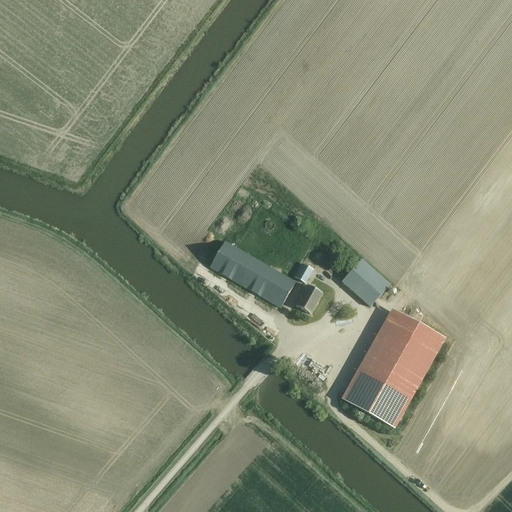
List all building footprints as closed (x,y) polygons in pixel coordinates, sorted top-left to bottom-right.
[(278,308),(293,283),(224,242),(209,268),(278,308)] [(287,258),(291,250),(277,245),(274,252),(287,258)] [(360,261),(340,283),(368,309),(389,286),(360,261)] [(312,271),(302,265),(294,279),(304,285),(312,271)] [(309,315),(320,295),(305,287),(294,307),(309,315)] [(341,399),(394,429),(444,341),(399,316),(355,394),(347,390),(341,399)]
